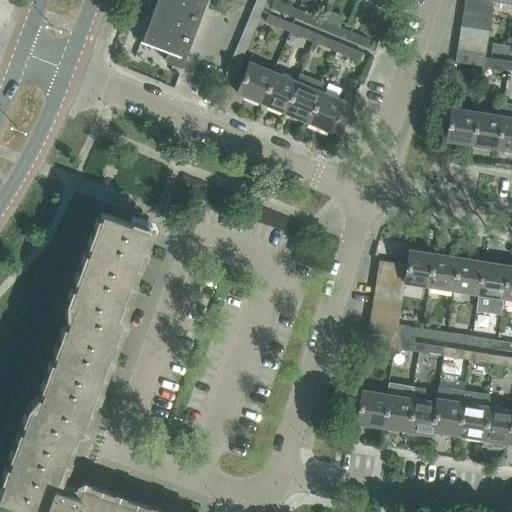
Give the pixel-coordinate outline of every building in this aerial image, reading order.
[(154,0),(150,13),(139,42),(167,52),(163,61),(174,65),(181,67),(184,57),(180,56),(191,28),(201,0),(154,0)] [(265,0),(256,0),(254,5),(262,8),(265,0)] [(271,8),(289,16),(293,8),(274,0),(271,8)] [(490,19),(492,7),(464,3),(462,14),(490,19)] [(262,8),(254,5),(249,16),(258,20),(262,8)] [(301,21),(318,28),(322,20),(304,13),(301,21)] [(265,22),(289,32),(292,24),(269,14),(265,22)] [(488,31),(490,19),(462,14),(461,26),(488,31)] [(258,20),(249,16),(245,28),(253,31),(258,20)] [(318,28),(336,35),(339,27),(322,20),(318,28)] [(289,32),(307,39),(310,31),(292,24),(289,32)] [(487,42),(488,31),(461,26),(459,38),(487,42)] [(253,31),(245,28),(240,39),(248,43),(253,31)] [(347,40),(365,47),(368,39),(350,32),(347,40)] [(318,44),(336,51),(339,43),(321,36),(318,44)] [(485,54),(487,42),(459,38),(457,49),(485,54)] [(248,43),(240,39),(235,51),(243,54),(248,43)] [(336,51),(359,61),(363,53),(339,43),(336,51)] [(491,53),(510,55),(511,47),(493,44),(491,53)] [(484,57),(485,54),(457,49),(455,62),(483,66),(484,57)] [(243,54),(235,51),(230,62),(238,66),(243,54)] [(484,57),(483,66),(501,69),(503,60),(484,57)] [(238,66),(230,62),(225,74),(233,77),(238,66)] [(236,92),(259,102),(272,72),(249,62),(236,92)] [(259,102),(283,112),(296,82),(272,72),(259,102)] [(283,112),(306,122),(319,91),(296,82),(283,112)] [(319,91),(306,122),(330,132),(343,101),(319,91)] [(445,140),(471,144),(476,112),(450,108),(445,140)] [(471,144),(495,148),(501,116),(476,112),(471,144)] [(511,150),(511,117),(501,116),(495,148),(511,150)] [(150,511),(84,487),(88,478),(60,467),(76,423),(82,425),(120,321),(115,319),(147,230),(101,212),(67,304),(73,306),(35,410),(29,408),(0,486),(0,500),(31,511),(150,511)] [(404,282),(428,286),(434,254),(409,249),(406,265),(404,277),(404,282)] [(428,286),(453,290),(459,258),(434,254),(428,286)] [(484,262),(459,258),(453,290),(478,294),(484,262)] [(377,273),(404,277),(406,265),(379,260),(377,273)] [(478,294),(503,298),(508,266),(484,262),(478,294)] [(503,298),(511,299),(511,266),(508,266),(503,298)] [(375,284),(403,289),(404,282),(404,277),(377,273),(375,284)] [(403,289),(375,284),(373,296),(401,301),(403,289)] [(373,296),(372,308),(399,312),(401,301),(373,296)] [(370,320),(397,324),(399,312),(372,308),(370,320)] [(397,324),(370,320),(368,332),(391,336),(391,334),(395,335),(397,324)] [(403,336),(414,338),(416,327),(397,324),(395,335),(403,336)] [(421,337),(441,340),(442,332),(423,328),(421,337)] [(366,343),(389,346),(391,336),(368,332),(366,343)] [(403,336),(395,335),(391,334),(391,336),(389,346),(401,348),(403,336)] [(453,342),(471,345),(473,337),(454,334),(453,342)] [(403,336),(401,348),(412,350),(414,338),(403,336)] [(471,345),(490,348),(491,340),(473,337),(471,345)] [(502,350),(511,351),(511,342),(504,342),(502,350)] [(425,352),(444,356),(445,347),(427,344),(425,352)] [(445,347),(444,356),(462,359),(464,350),(445,347)] [(475,361),(494,364),(495,355),(476,352),(475,361)] [(494,364),(511,366),(511,357),(495,355),(494,364)] [(356,423),(381,427),(387,394),(361,390),(356,423)] [(381,427),(406,431),(412,398),(387,394),(381,427)] [(432,435),(432,431),(436,402),(412,398),(406,431),(432,435)] [(432,431),(456,435),(462,402),(436,398),(436,402),(432,431)] [(487,406),(462,402),(456,435),(481,439),(487,406)] [(511,410),(487,406),(481,439),(491,441),(490,444),(492,447),(501,448),(504,446),(505,443),(506,443),(511,410)]
